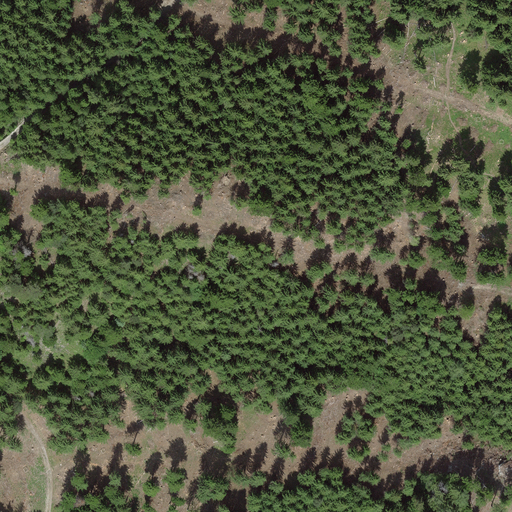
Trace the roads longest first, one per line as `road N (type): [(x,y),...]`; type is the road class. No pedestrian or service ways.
road 1 (track): [(0,147),(133,47),(172,0)]
road 2 (track): [(48,511),(43,454),(0,390)]
